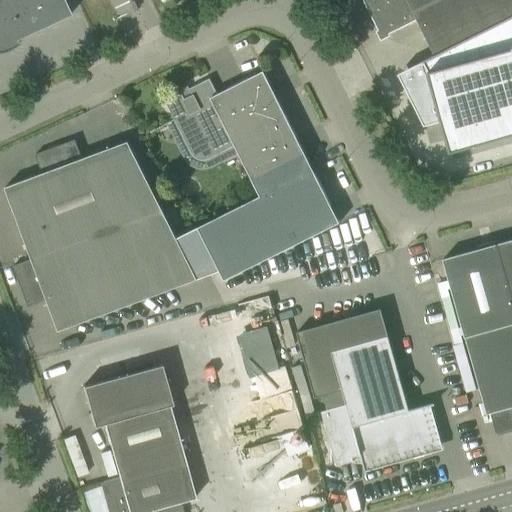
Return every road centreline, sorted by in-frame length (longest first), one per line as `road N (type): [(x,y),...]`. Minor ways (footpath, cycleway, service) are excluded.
road 1 (unclassified): [(0,127),(245,13),(272,11),(293,20),(400,232),(511,198)]
road 2 (unclassified): [(66,511),(0,335)]
